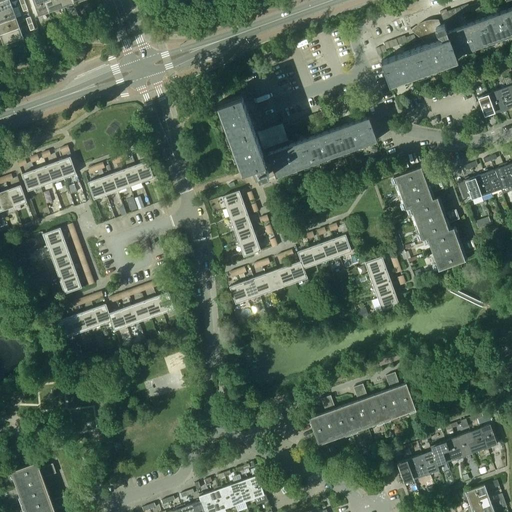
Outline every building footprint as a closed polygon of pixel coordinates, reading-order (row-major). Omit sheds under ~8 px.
[(0,12),(13,8),(10,0),(3,0),(0,1),(0,12)] [(33,0),(39,15),(49,12),(45,2),(49,0),(33,0)] [(49,0),(45,2),(49,12),(65,6),(62,0),(49,0)] [(459,7),(462,13),(470,10),(471,12),(479,9),(479,7),(488,4),(486,0),(477,0),(476,0),(477,2),(468,5),(468,4),(459,7)] [(0,23),(16,17),(13,8),(0,12),(0,23)] [(382,61),(389,80),(390,83),(457,59),(455,54),(511,33),(511,8),(447,32),(444,24),(440,25),(438,21),(428,24),(432,34),(426,41),(429,44),(382,61)] [(440,11),(441,15),(443,20),(449,18),(452,26),(459,24),(456,15),(458,14),(456,8),(447,11),(446,9),(440,11)] [(0,33),(20,27),(16,17),(0,23),(0,33)] [(23,37),(20,27),(0,33),(0,38),(1,38),(3,44),(23,37)] [(405,35),(396,38),(398,45),(407,41),(407,43),(416,40),(414,34),(405,37),(405,35)] [(378,54),(380,53),(387,51),(386,49),(395,46),(393,39),(384,43),(384,45),(375,48),(378,54)] [(498,71),(498,72),(499,75),(511,70),(510,66),(498,71)] [(488,74),(476,79),(478,83),(490,78),(488,74)] [(376,139),(373,132),(367,117),(268,153),(270,159),(264,161),(253,129),(259,127),(256,119),(259,118),(256,111),(248,114),(243,101),(252,98),(250,92),(248,93),(245,84),(238,86),(239,88),(230,91),(230,89),(222,92),(226,101),(218,103),(243,170),(251,167),(253,173),(252,173),(255,183),(376,139)] [(511,95),(511,84),(497,89),(505,111),(509,109),(508,108),(511,106),(511,99),(511,96),(511,95)] [(501,112),(505,111),(497,89),(488,93),(495,113),(500,111),(501,112)] [(489,115),(495,113),(488,93),(478,97),(482,109),(485,116),(486,116),(486,117),(490,116),(489,115)] [(363,106),(362,106),(359,97),(345,103),(347,109),(355,106),(356,108),(363,106)] [(321,111),(312,114),(315,121),(329,115),(326,107),(320,109),(321,111)] [(291,122),(282,125),(284,131),(293,128),(294,130),(303,127),(302,125),(310,122),(308,115),(300,119),(300,120),(292,124),(291,122)] [(281,125),(256,134),(262,152),(288,143),(281,125)] [(511,148),(503,152),(502,152),(504,156),(511,153),(511,148)] [(50,150),(42,153),(44,158),(52,155),(50,150)] [(127,153),(113,158),(115,163),(129,158),(127,153)] [(38,154),(30,157),(32,162),(40,160),(38,154)] [(71,156),(59,161),(65,178),(77,174),(71,156)] [(148,160),(136,164),(142,181),(154,177),(148,160)] [(59,161),(47,165),(53,182),(65,178),(59,161)] [(103,161),(96,164),(98,169),(105,167),(103,161)] [(476,162),(463,166),(465,170),(477,165),(476,162)] [(511,162),(503,166),(510,185),(511,184),(511,162)] [(91,172),(98,169),(96,164),(89,166),(91,172)] [(130,186),(142,181),(136,164),(124,169),(130,186)] [(41,186),(53,182),(47,165),(35,169),(41,186)] [(503,166),(494,169),(501,189),(502,193),(511,189),(510,185),(503,166)] [(405,209),(410,208),(433,199),(430,193),(443,188),(440,179),(427,183),(421,167),(394,176),(405,209)] [(29,191),(41,186),(35,169),(23,174),(29,191)] [(124,169),(112,173),(119,190),(130,186),(124,169)] [(494,169),(484,172),(491,192),(501,189),(494,169)] [(484,172),(474,176),(481,196),(491,192),(484,172)] [(112,173),(101,177),(107,194),(119,190),(112,173)] [(12,174),(0,178),(0,183),(13,179),(12,174)] [(471,199),(481,196),(474,176),(464,180),(468,190),(470,195),(471,199)] [(94,198),(107,194),(101,177),(88,181),(94,198)] [(21,185),(9,189),(15,206),(27,202),(21,185)] [(9,189),(0,192),(0,201),(3,210),(15,206),(9,189)] [(227,208),(244,202),(239,190),(223,196),(227,208)] [(422,240),(426,238),(449,230),(446,223),(459,219),(456,209),(443,214),(437,197),(433,199),(410,208),(422,240)] [(231,220),(248,214),(244,202),(227,208),(231,220)] [(123,205),(119,207),(122,216),(127,214),(123,205)] [(231,220),(236,232),(252,226),(248,214),(231,220)] [(236,232),(240,243),(256,237),(252,226),(236,232)] [(43,233),(47,245),(64,239),(60,227),(43,233)] [(453,228),(449,230),(426,238),(438,271),(465,261),(463,254),(475,249),(472,240),(459,244),(453,228)] [(346,234),(333,238),(340,256),(352,251),(346,234)] [(261,250),(256,237),(240,243),(244,256),(261,250)] [(277,245),(275,238),(269,240),(272,247),(277,245)] [(333,238),(322,243),(328,260),(340,256),(333,238)] [(47,245),(52,257),(69,251),(64,239),(47,245)] [(322,243),(310,247),(316,264),(328,260),(322,243)] [(297,251),(301,261),(304,268),(316,264),(310,247),(297,251)] [(52,257),(56,269),(73,263),(69,251),(52,257)] [(292,251),(277,256),(279,260),(293,255),(292,251)] [(364,262),(369,274),(386,268),(382,256),(364,262)] [(396,272),(401,271),(396,257),(391,259),(396,272)] [(268,259),(253,264),(255,269),(269,264),(268,259)] [(301,261),(289,265),(295,282),(308,278),(304,268),(301,261)] [(56,269),(60,281),(77,274),(73,263),(56,269)] [(289,265),(277,269),(283,286),(295,282),(289,265)] [(244,267),(230,272),(229,272),(231,277),(246,272),(244,267)] [(369,274),(373,286),(390,280),(386,268),(369,274)] [(277,269),(265,273),(272,291),(283,286),(277,269)] [(265,273),(254,277),(260,295),(272,291),(265,273)] [(81,287),(77,274),(60,281),(64,293),(81,287)] [(163,277),(156,279),(158,285),(165,282),(163,277)] [(254,277),(242,282),(248,299),(260,295),(254,277)] [(373,286),(377,298),(395,292),(390,280),(373,286)] [(151,281),(144,284),(146,289),(154,287),(151,281)] [(236,303),(248,299),(242,282),(229,286),(236,303)] [(140,285),(133,288),(135,294),(142,291),(140,285)] [(128,290),(121,292),(123,298),(130,295),(128,290)] [(169,291),(156,295),(162,312),(174,308),(169,291)] [(399,304),(395,292),(377,298),(382,310),(399,304)] [(96,293),(82,298),(84,303),(98,298),(96,293)] [(115,294),(111,296),(109,296),(111,302),(117,300),(115,294)] [(156,295),(145,300),(151,317),(162,312),(156,295)] [(145,300),(133,304),(139,321),(151,317),(145,300)] [(106,303),(94,307),(100,324),(112,320),(109,312),(106,303)] [(127,325),(139,321),(133,304),(121,308),(127,325)] [(94,307),(82,312),(88,329),(100,324),(94,307)] [(366,307),(356,310),(359,319),(369,315),(366,307)] [(121,308),(109,312),(112,320),(115,330),(127,325),(121,308)] [(82,312),(70,316),(76,333),(88,329),(82,312)] [(64,337),(76,333),(70,316),(58,320),(64,337)] [(374,394),(384,421),(417,410),(407,382),(400,384),(395,372),(386,376),(390,388),(374,394)] [(358,399),(342,405),(352,433),(384,421),(374,394),(367,396),(363,384),(353,387),(358,399)] [(319,444),(352,433),(342,405),(335,408),(331,395),(321,399),(326,411),(309,417),(319,444)] [(483,416),(484,418),(485,420),(491,418),(488,411),(482,413),(483,416)] [(476,415),(470,418),(471,422),(484,418),(483,416),(482,413),(476,415)] [(451,424),(445,427),(447,431),(459,427),(457,422),(451,424)] [(480,427),(487,448),(498,444),(491,424),(480,427)] [(469,443),(472,453),(487,448),(480,427),(471,431),(474,441),(469,443)] [(455,436),(463,456),(472,453),(469,443),(474,441),(471,431),(455,436)] [(422,435),(423,440),(424,441),(432,438),(430,432),(422,435)] [(444,452),(448,462),(463,456),(455,436),(446,439),(450,450),(444,452)] [(430,445),(432,450),(438,465),(448,462),(444,452),(450,450),(446,439),(430,445)] [(412,444),(399,448),(401,453),(413,449),(412,444)] [(440,470),(438,465),(432,450),(422,453),(429,474),(440,470)] [(422,453),(413,457),(416,467),(411,468),(415,479),(429,474),(422,453)] [(404,483),(415,479),(411,468),(416,467),(413,457),(397,462),(404,483)] [(11,471),(22,503),(50,493),(44,477),(56,472),(53,463),(40,467),(38,461),(11,471)] [(257,474),(247,478),(254,498),(264,494),(257,474)] [(245,501),(254,498),(247,478),(238,481),(245,501)] [(235,505),(245,501),(238,481),(228,485),(235,505)] [(465,491),(468,501),(488,494),(484,484),(465,491)] [(228,485),(219,488),(226,508),(235,505),(228,485)] [(219,488),(209,491),(216,511),(226,508),(219,488)] [(192,489),(180,493),(181,497),(193,493),(192,489)] [(199,495),(200,500),(201,500),(205,511),(214,511),(216,511),(209,491),(199,495)] [(52,500),(50,493),(22,503),(25,511),(56,511),(55,509),(68,504),(65,495),(52,500)] [(491,503),(488,494),(468,501),(472,510),(491,503)] [(200,500),(191,503),(194,511),(205,511),(201,500),(200,500)] [(154,502),(142,506),(143,511),(156,507),(154,502)] [(194,511),(191,503),(182,507),(183,511),(194,511)] [(472,510),(472,511),(494,511),(491,503),(472,510)]
